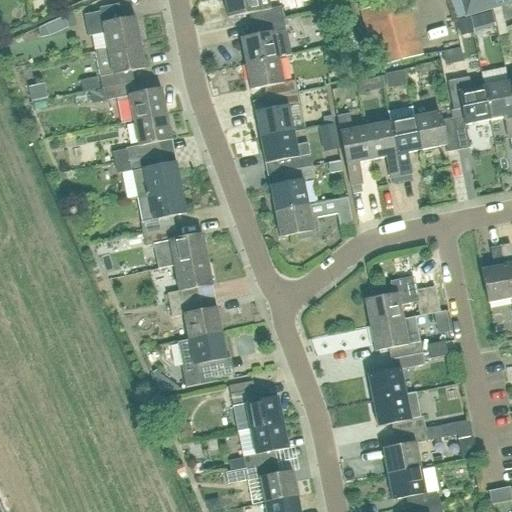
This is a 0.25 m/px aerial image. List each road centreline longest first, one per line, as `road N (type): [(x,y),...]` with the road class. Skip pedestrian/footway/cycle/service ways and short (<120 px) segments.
road 1 (residential): [(278,309),(208,126),(178,0)]
road 2 (residential): [(489,471),(440,223)]
road 3 (residential): [(335,511),(314,404),(278,309)]
road 4 (residential): [(278,309),(374,235),(440,223)]
